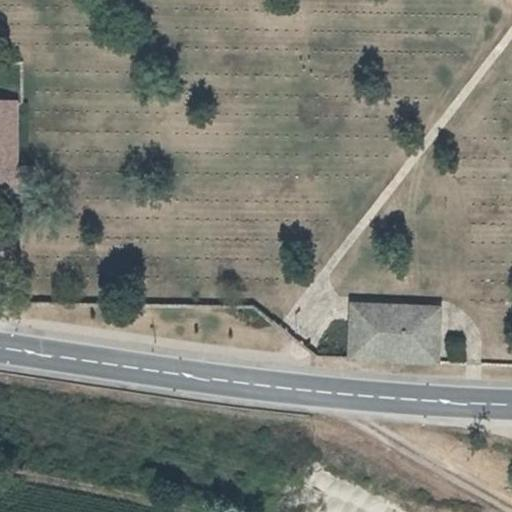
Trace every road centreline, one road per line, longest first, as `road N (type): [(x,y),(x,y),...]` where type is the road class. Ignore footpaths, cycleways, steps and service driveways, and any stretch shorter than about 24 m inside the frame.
road 1 (tertiary): [(0,348),(297,389),(511,404)]
road 2 (track): [(511,509),(312,390)]
